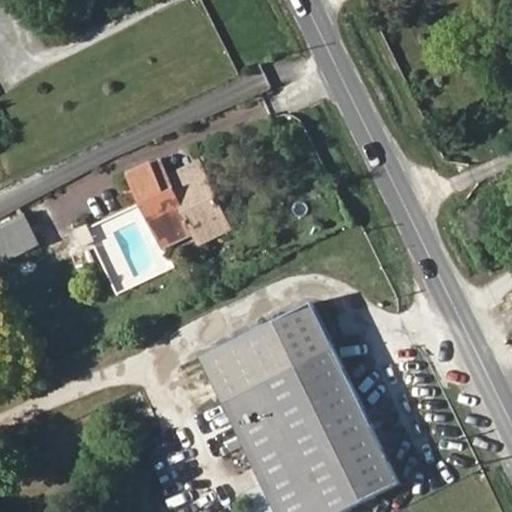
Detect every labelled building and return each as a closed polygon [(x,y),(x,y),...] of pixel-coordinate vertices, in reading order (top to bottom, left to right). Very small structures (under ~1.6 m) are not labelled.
[(160,160),(147,166),(161,195),(173,189),(168,179),(160,160)] [(198,180),(208,176),(202,163),(192,167),(198,180)] [(197,241),(230,225),(208,176),(198,180),(192,167),(168,179),(173,189),(161,195),(147,166),(127,175),(153,234),(168,226),(164,217),(182,209),(197,241)] [(163,258),(197,241),(182,209),(164,217),(168,226),(153,234),(163,258)] [(40,246),(24,217),(0,228),(0,250),(6,263),(40,246)] [(88,224),(72,231),(81,250),(96,243),(88,224)] [(236,237),(230,225),(197,241),(202,252),(236,237)] [(223,405),(261,485),(378,428),(340,349),(319,306),(202,362),(223,405)] [(378,428),(261,485),(263,488),(241,499),(246,511),(354,511),(406,488),(378,428)]
